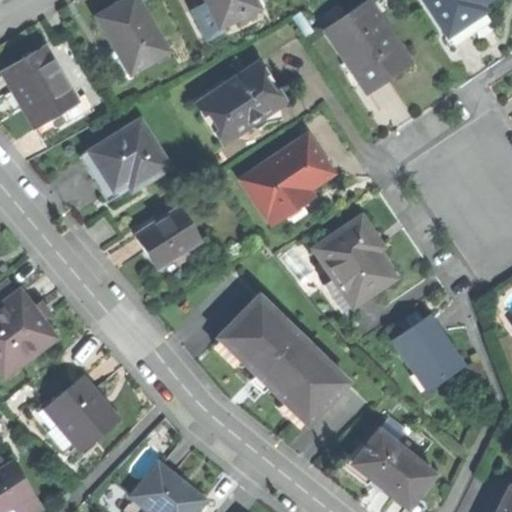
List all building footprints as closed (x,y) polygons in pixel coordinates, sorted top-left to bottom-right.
[(121,49),(136,73),(171,51),(139,0),(125,0),(116,6),(98,17),(118,50),(121,49)] [(223,26),(258,9),(253,0),(204,0),(208,7),(212,5),(223,26)] [(422,0),(446,36),(467,22),(462,14),(475,5),(476,7),(480,5),(486,0),(422,0)] [(326,33),(365,90),(387,75),(406,62),(367,4),(326,33)] [(225,31),(223,26),(212,5),(208,7),(192,15),(205,41),(225,31)] [(484,11),(480,5),(476,7),(475,5),(462,14),(467,22),(475,17),(484,11)] [(19,97),(35,126),(78,101),(47,47),(4,72),(19,97)] [(128,78),(136,73),(121,49),(118,50),(113,53),(128,78)] [(197,109),(221,145),(272,111),(284,103),(257,63),(225,84),(228,88),(197,109)] [(191,100),(197,109),(228,88),(225,84),(222,80),(191,100)] [(87,95),(78,101),(35,126),(42,137),(94,107),(87,95)] [(136,120),(86,152),(112,193),(125,185),(130,193),(168,169),(136,120)] [(267,217),(272,223),(302,202),(297,195),(306,188),(317,181),(329,172),(303,136),(238,182),(265,219),(267,217)] [(311,195),(306,188),(297,195),(302,202),(311,195)] [(178,207),(133,236),(143,251),(154,269),(199,241),(178,207)] [(335,279),(355,308),(397,279),(379,253),(385,249),(375,235),(363,217),(315,250),(335,279)] [(344,315),(355,308),(335,279),(324,287),(344,315)] [(0,284),(0,304),(16,292),(6,280),(0,284)] [(0,374),(3,378),(54,338),(35,313),(18,291),(16,292),(0,304),(0,374)] [(266,382),(308,422),(347,382),(259,296),(220,337),(266,382)] [(395,341),(429,389),(465,364),(446,338),(431,316),(395,341)] [(90,387),(82,377),(43,409),(80,452),(118,420),(90,387)] [(394,418),(385,430),(398,441),(408,430),(394,418)] [(389,488),(411,506),(438,474),(398,441),(385,430),(382,428),(368,445),(372,449),(360,464),(375,477),(389,488)] [(370,484),(375,477),(360,464),(372,449),(368,445),(363,441),(345,463),(370,484)] [(13,462),(0,470),(0,511),(9,511),(35,496),(13,462)] [(159,462),(133,496),(154,511),(195,511),(206,498),(182,480),(159,462)] [(511,511),(511,489),(510,488),(498,511),(511,511)] [(37,511),(43,509),(35,496),(9,511),(37,511)]
